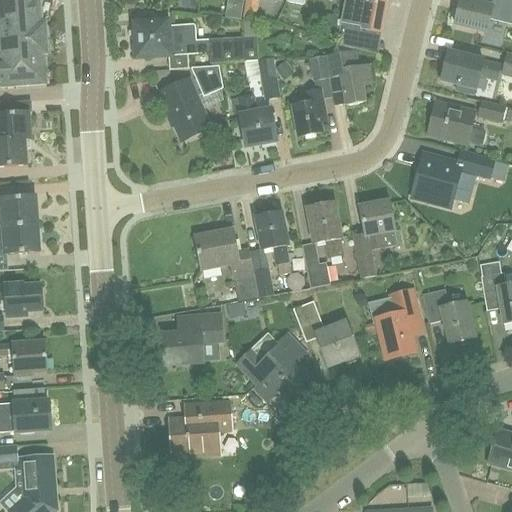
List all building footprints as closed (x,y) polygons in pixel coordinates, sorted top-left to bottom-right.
[(0,0),(0,34),(1,34),(2,52),(0,52),(0,85),(1,89),(45,86),(43,57),(47,56),(43,0),(0,0)] [(249,0),(248,22),(263,23),(265,0),(249,0)] [(380,35),(387,0),(345,0),(336,46),(358,50),(362,31),(380,35)] [(462,1),(455,27),(487,35),(490,21),(505,25),(506,21),(511,22),(511,0),(499,0),(497,10),(462,1)] [(136,60),(188,57),(187,51),(197,50),(195,28),(195,27),(194,27),(193,26),(168,28),(168,23),(134,25),(135,30),(132,32),(132,38),(135,40),(136,60)] [(256,39),(209,42),(210,66),(258,63),(256,39)] [(449,53),(441,82),(458,86),(456,92),(474,96),(475,91),(476,91),(480,78),(496,82),(500,67),(449,53)] [(333,95),(343,93),(346,109),(366,106),(362,88),(371,86),(367,69),(360,70),(357,55),(326,61),(330,81),(333,95)] [(511,56),(507,55),(502,78),(511,80),(511,56)] [(273,60),(258,62),(265,103),(281,99),(273,60)] [(330,81),(326,61),(326,60),(310,63),(314,84),(330,81)] [(222,91),(218,69),(192,70),(203,98),(222,91)] [(172,120),(176,129),(182,143),(209,131),(188,81),(158,94),(169,121),(172,120)] [(320,121),(326,120),(321,92),(306,95),(308,106),(294,108),(299,139),(323,135),(320,121)] [(277,143),(275,129),(272,113),(257,115),(254,98),(239,101),(242,119),(240,119),(246,149),(277,143)] [(0,142),(24,141),(30,140),(28,114),(12,115),(12,103),(0,104),(0,142)] [(502,125),(506,110),(482,103),(478,118),(502,125)] [(483,131),(471,128),(475,115),(436,105),(428,136),(467,146),(467,145),(480,149),(482,147),(486,134),(483,131)] [(0,167),(26,166),(24,141),(0,142),(0,167)] [(451,209),(455,193),(469,197),(475,176),(490,180),(494,163),(494,162),(461,154),(458,166),(424,157),(412,199),(451,209)] [(494,163),(490,180),(496,181),(497,177),(500,178),(503,166),(494,163)] [(3,229),(36,226),(34,198),(0,201),(0,212),(2,212),(3,229)] [(361,210),(365,233),(366,239),(368,239),(371,253),(398,248),(390,205),(361,210)] [(325,244),(328,260),(343,257),(340,242),(342,242),(335,206),(307,211),(314,246),(325,244)] [(274,251),(279,277),(291,275),(289,264),(286,249),(288,248),(282,216),(257,221),(263,253),(274,251)] [(0,256),(38,254),(36,226),(3,229),(4,245),(0,245),(0,256)] [(258,300),(254,278),(253,278),(248,252),(238,254),(233,233),(196,240),(202,272),(231,266),(237,293),(222,296),(224,306),(258,300)] [(366,239),(365,233),(353,235),(362,281),(376,278),(371,253),(368,239),(366,239)] [(326,265),(307,269),(311,291),(330,287),(326,265)] [(254,278),(258,300),(274,297),(269,272),(255,275),(255,278),(254,278)] [(504,326),(511,324),(511,286),(506,287),(504,275),(481,279),(486,304),(500,302),(504,326)] [(26,315),(43,313),(41,287),(24,288),(24,286),(3,287),(3,288),(0,288),(0,305),(5,305),(6,319),(26,318),(26,315)] [(450,348),(475,341),(466,305),(449,309),(446,293),(423,299),(430,327),(444,324),(450,348)] [(412,339),(424,336),(414,294),(390,299),(395,319),(377,323),(386,362),(415,355),(412,339)] [(246,303),(224,306),(226,320),(248,316),(246,303)] [(328,370),(358,358),(344,324),(324,332),(313,304),(292,312),(305,345),(316,341),(328,370)] [(201,344),(223,342),(221,316),(194,318),(195,335),(164,337),(166,366),(203,364),(201,344)] [(279,348),(262,364),(252,353),(237,366),(257,387),(265,379),(284,399),(307,377),(297,365),(307,356),(288,335),(277,345),(279,348)] [(32,375),(47,374),(45,345),(12,347),(0,348),(0,358),(8,358),(9,366),(15,365),(16,379),(32,377),(32,375)] [(14,406),(0,406),(0,434),(16,433),(16,434),(51,432),(49,404),(46,404),(45,390),(13,392),(14,406)] [(219,433),(232,433),(230,404),(200,406),(200,420),(170,423),(173,459),(220,455),(219,433)] [(511,437),(500,434),(496,433),(487,465),(511,472),(511,437)] [(0,463),(18,463),(17,447),(0,448),(0,463)] [(55,511),(52,459),(21,461),(24,499),(9,511),(55,511)] [(415,503),(434,501),(432,487),(413,489),(415,503)]
